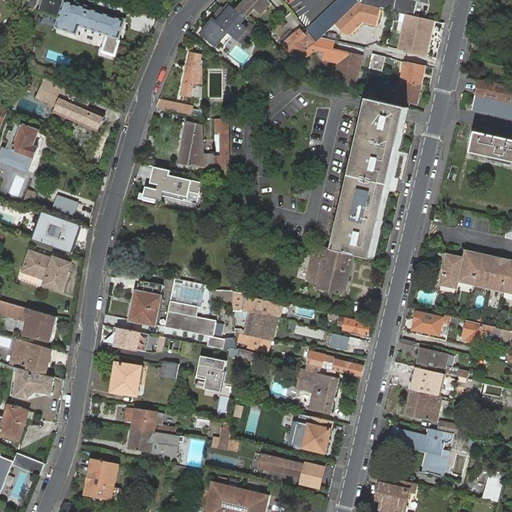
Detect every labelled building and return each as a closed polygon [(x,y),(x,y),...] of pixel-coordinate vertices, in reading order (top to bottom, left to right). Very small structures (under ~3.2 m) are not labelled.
[(21,0),(19,8),(35,13),(38,0),(21,0)] [(59,17),(65,0),(64,0),(42,0),(39,11),(59,17)] [(125,20),(65,0),(59,17),(56,27),(77,34),(79,25),(107,34),(101,52),(116,57),(122,39),(119,38),(125,20)] [(244,0),(236,10),(245,17),(247,18),(255,9),(261,14),(271,3),(268,0),(244,0)] [(337,23),(359,2),(358,0),(338,0),(307,29),(312,35),(311,35),(313,38),(317,42),(323,36),(337,23)] [(407,14),(414,16),(418,1),(414,0),(358,0),(359,2),(360,2),(380,8),(391,10),(407,14)] [(376,24),(380,8),(360,2),(359,2),(337,23),(346,32),(350,33),(356,28),(355,27),(358,24),(359,25),(363,21),(376,24)] [(240,22),(224,8),(224,9),(222,11),(211,24),(203,33),(217,45),(218,43),(222,38),(229,30),(242,42),(247,42),(259,29),(252,23),(247,28),(240,22)] [(432,29),(434,21),(426,19),(417,16),(414,16),(407,14),(398,49),(410,52),(426,56),(430,40),(427,39),(429,28),(432,29)] [(317,42),(313,38),(310,40),(311,41),(306,46),(301,42),(307,36),(300,30),(295,34),(286,42),(286,43),(284,46),(282,48),(296,60),(308,49),(312,46),(317,42)] [(283,39),(286,42),(295,34),(292,30),(283,39)] [(480,45),(488,47),(489,39),(482,38),(480,45)] [(336,80),(355,85),(362,56),(342,51),(336,80)] [(182,95),(203,99),(203,61),(200,60),(201,55),(190,53),(182,95)] [(385,56),(373,54),(369,73),(381,75),(385,56)] [(402,81),(421,85),(426,66),(406,61),(406,63),(402,81)] [(267,75),(259,69),(252,78),(262,86),(269,76),(267,75)] [(85,106),(89,97),(45,78),(37,97),(57,106),(54,112),(99,131),(106,115),(88,107),(85,106)] [(511,86),(479,80),(476,94),(511,102),(511,86)] [(417,104),(421,85),(402,81),(397,100),(417,104)] [(365,88),(363,97),(370,98),(377,100),(379,92),(365,88)] [(511,102),(476,94),(473,110),(511,118),(511,102)] [(343,212),(335,249),(355,253),(374,258),(390,190),(393,177),(406,120),(408,113),(409,108),(377,100),(370,98),(370,99),(369,104),(367,110),(366,114),(362,131),(361,137),(359,145),(358,149),(346,201),(345,204),(343,212)] [(159,101),(157,107),(192,114),(193,108),(159,101)] [(203,110),(193,108),(192,114),(202,116),(203,110)] [(223,177),(231,176),(229,118),(216,119),(216,132),(221,132),(222,163),(219,163),(219,171),(222,170),(223,177)] [(188,121),(180,164),(205,168),(216,168),(215,153),(204,153),(203,124),(188,121)] [(33,145),(39,131),(23,125),(17,122),(7,148),(3,146),(0,152),(0,161),(28,172),(30,168),(38,147),(33,145)] [(511,139),(476,132),(471,152),(499,158),(499,161),(506,163),(507,160),(511,160),(511,139)] [(172,170),(154,166),(151,183),(159,185),(158,190),(147,187),(145,197),(163,201),(164,196),(198,204),(203,182),(171,175),(172,170)] [(24,199),(32,202),(36,192),(28,189),(24,199)] [(79,202),(58,195),(53,210),(74,218),(79,202)] [(83,225),(43,211),(33,239),(73,253),(83,225)] [(315,244),(306,279),(311,280),(315,281),(314,288),(345,295),(349,279),(355,253),(335,249),(315,244)] [(474,285),(488,288),(503,291),(511,293),(511,260),(510,260),(495,257),(481,253),(466,250),(464,257),(447,254),(440,285),(457,289),(459,282),(474,285)] [(22,266),(21,270),(24,271),(47,279),(45,285),(49,286),(62,291),(72,264),(55,258),(54,259),(51,258),(31,251),(25,268),(22,266)] [(137,291),(131,320),(151,324),(154,309),(158,310),(161,296),(164,286),(140,281),(137,291)] [(234,304),(233,290),(212,290),(211,305),(234,306),(234,304)] [(242,311),(243,304),(244,292),(235,291),(233,290),(234,304),(234,306),(234,311),(239,311),(242,311)] [(256,311),(278,317),(279,312),(281,313),(283,306),(280,306),(281,304),(248,295),(245,311),(252,311),(256,311)] [(14,304),(1,300),(0,304),(0,313),(11,316),(12,313),(31,318),(36,319),(34,326),(29,324),(27,335),(52,342),(58,317),(14,304)] [(199,307),(171,301),(165,327),(210,336),(208,346),(224,349),(226,340),(213,337),(216,321),(197,317),(199,307)] [(458,326),(459,319),(457,318),(451,317),(418,309),(414,329),(430,333),(430,332),(440,335),(442,322),(450,324),(458,326)] [(254,326),(251,336),(272,341),(278,317),(256,311),(252,311),(250,319),(255,321),(254,326)] [(342,316),(338,315),(337,317),(341,318),(340,325),(345,326),(345,329),(368,335),(371,324),(363,322),(363,321),(342,316)] [(239,321),(235,319),(235,328),(242,329),(244,322),(239,321)] [(487,332),(488,325),(467,320),(463,339),(484,344),(487,332)] [(509,337),(511,330),(488,325),(487,332),(495,333),(492,342),(507,346),(509,337)] [(146,351),(150,334),(141,332),(119,327),(117,337),(115,345),(137,349),(146,351)] [(360,339),(333,333),(331,340),(359,346),(360,339)] [(241,334),(239,341),(249,344),(248,348),(269,353),(272,341),(251,336),(241,334)] [(19,339),(11,365),(18,367),(19,367),(28,370),(29,367),(36,369),(36,372),(46,374),(53,349),(19,339)] [(415,342),(401,339),(399,346),(413,349),(415,342)] [(183,353),(191,354),(193,342),(185,341),(183,353)] [(461,376),(468,378),(469,372),(448,367),(447,369),(445,369),(449,353),(421,347),(416,366),(444,373),(446,373),(461,376)] [(254,352),(238,349),(238,357),(253,360),(254,352)] [(342,372),(362,376),(364,366),(334,359),(335,357),(325,355),(311,351),(308,364),(322,367),(332,369),(342,372)] [(229,361),(202,356),(198,375),(209,377),(207,389),(222,392),(229,361)] [(162,376),(177,378),(180,364),(176,363),(165,361),(162,376)] [(114,383),(113,391),(138,395),(139,384),(142,366),(141,366),(117,362),(115,375),(114,380),(114,383)] [(444,373),(416,366),(411,389),(439,396),(444,373)] [(28,370),(19,367),(14,396),(18,396),(28,398),(36,391),(53,394),(55,377),(46,374),(36,372),(28,370)] [(302,369),(298,388),(315,392),(311,410),(331,414),(340,378),(302,369)] [(442,396),(439,396),(411,389),(406,415),(436,422),(442,396)] [(0,436),(1,434),(20,440),(26,424),(27,418),(33,419),(34,413),(29,411),(10,405),(6,418),(0,415),(0,436)] [(236,405),(234,415),(240,416),(242,407),(236,405)] [(135,421),(134,428),(136,429),(155,431),(175,434),(176,427),(156,424),(158,412),(137,409),(127,407),(125,420),(135,421)] [(311,416),(301,414),(294,445),(303,447),(311,416)] [(333,421),(311,416),(303,447),(326,452),(331,429),(333,421)] [(458,425),(441,421),(439,429),(454,433),(457,433),(458,425)] [(231,438),(232,423),(229,423),(225,422),(223,437),(231,438)] [(398,428),(395,442),(428,450),(423,472),(431,474),(438,475),(444,450),(445,443),(448,443),(453,440),(454,433),(429,428),(427,437),(407,432),(407,431),(398,428)] [(185,441),(186,436),(175,434),(155,431),(136,429),(135,432),(135,436),(134,440),(132,440),(130,448),(151,451),(160,452),(161,444),(177,447),(178,440),(185,441)] [(236,452),(238,441),(221,437),(218,448),(236,452)] [(448,451),(444,450),(438,475),(443,476),(448,451)] [(14,461),(42,472),(46,463),(22,453),(18,452),(14,461)] [(0,460),(2,456),(0,455),(0,493),(1,494),(13,465),(0,460)] [(304,472),(306,465),(263,455),(261,467),(303,477),(304,472)] [(13,465),(14,461),(2,456),(0,460),(13,465)] [(112,500),(115,487),(119,464),(93,458),(90,472),(93,473),(90,483),(88,483),(86,495),(112,500)] [(322,469),(306,465),(304,472),(303,477),(302,482),(318,485),(320,476),(322,469)] [(489,476),(483,498),(497,501),(503,479),(489,476)] [(266,511),(268,508),(271,494),(213,480),(207,511),(266,511)] [(415,493),(418,483),(399,480),(397,488),(382,484),(379,498),(384,499),(381,511),(406,511),(407,509),(406,507),(409,491),(415,493)] [(122,488),(115,487),(112,500),(119,502),(122,488)] [(276,501),(275,509),(276,509),(284,511),(286,504),(276,501)] [(66,502),(61,510),(68,511),(76,511),(79,504),(66,502)]
